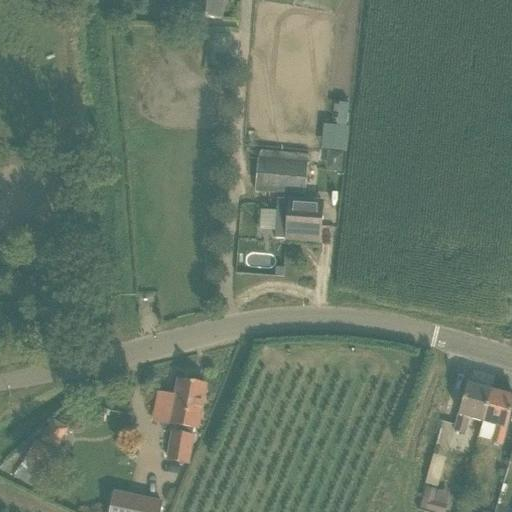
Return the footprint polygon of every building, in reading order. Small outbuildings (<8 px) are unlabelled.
[(191,0),(190,17),(221,20),(223,0),(191,0)] [(346,150),(350,103),(337,102),(335,124),(325,123),(323,148),(346,150)] [(327,151),(327,170),(344,171),(344,151),(327,151)] [(308,164),(292,162),(292,156),(263,153),(262,160),(258,159),(255,191),(305,196),(308,164)] [(289,201),(286,239),(320,242),(323,203),(289,201)] [(23,255),(23,257),(22,282),(42,283),(44,256),(23,255)] [(275,276),(283,276),(284,268),(275,267),(275,276)] [(198,429),(206,385),(179,381),(176,396),(170,395),(165,424),(176,425),(175,432),(171,431),(167,462),(190,465),(195,435),(192,435),(193,428),(198,429)] [(482,422),(491,391),(467,385),(454,432),(465,435),(469,419),(482,422)] [(502,445),(511,408),(511,397),(491,391),(482,422),(496,426),(491,442),(502,445)] [(53,421),(38,441),(56,450),(69,430),(53,421)] [(25,460),(41,469),(44,471),(54,452),(35,441),(25,460)] [(438,491),(425,487),(419,509),(432,511),(445,511),(447,506),(435,503),(438,491)] [(115,493),(110,511),(159,511),(162,504),(130,497),(129,504),(114,500),(116,493),(115,493)] [(511,505),(496,502),(493,511),(510,511),(511,506),(511,505)]
